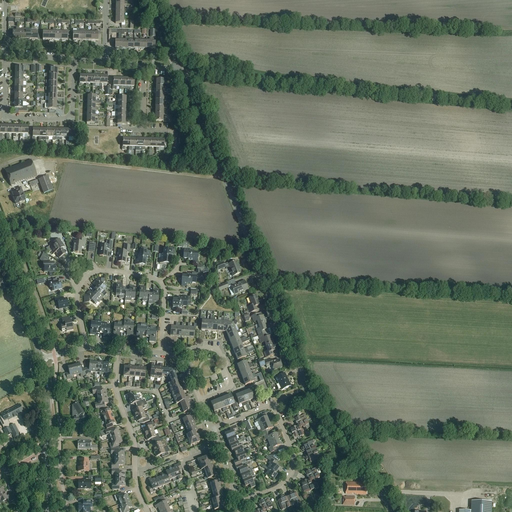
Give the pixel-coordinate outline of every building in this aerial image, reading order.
[(115,24),(121,24),(121,26),(125,26),(125,21),(123,21),(123,17),(115,17),(115,24)] [(19,40),(19,32),(19,28),(16,28),(16,31),(13,31),(13,30),(9,30),(9,36),(12,36),(12,40),(13,40),(15,40),(16,40),(19,40)] [(68,41),(68,36),(69,36),(70,31),(65,31),(65,32),(61,32),(61,41),(62,41),(64,41),(65,41),(68,41)] [(95,31),(95,33),(91,33),(91,41),(98,41),(98,35),(100,35),(100,31),(95,31)] [(26,76),(26,73),(23,73),(23,68),(15,67),(15,74),(23,75),(23,76),(26,76)] [(86,84),(87,76),(80,75),(79,84),(79,83),(78,87),(81,87),(81,84),(85,84),(86,84)] [(93,84),(92,84),(92,87),(95,87),(95,84),(99,84),(100,84),(100,76),(93,76),(93,84)] [(101,90),(102,88),(102,84),(107,84),(107,76),(100,76),(100,84),(99,84),(99,90),(101,90)] [(120,87),(120,79),(113,78),(113,86),(112,86),(112,90),(115,90),(115,87),(119,87),(120,87)] [(127,87),(127,79),(120,79),(120,87),(119,87),(119,90),(122,90),(122,87),(126,87),(127,87)] [(134,87),(134,79),(127,79),(127,87),(126,87),(126,90),(129,90),(129,87),(134,87)] [(164,85),(164,80),(155,80),(154,81),(154,84),(155,84),(156,84),(156,87),(163,87),(163,88),(173,88),(173,86),(164,85)] [(23,88),(23,89),(26,89),(26,87),(23,86),(23,82),(23,81),(15,81),(14,88),(23,88)] [(22,95),(22,96),(26,96),(26,93),(22,93),(23,89),(23,88),(14,88),(14,95),(22,95)] [(22,102),(22,103),(26,103),(26,100),(22,100),(22,96),(22,95),(14,95),(14,102),(22,102)] [(48,96),(48,95),(45,95),(45,97),(48,97),(48,102),(56,103),(56,96),(48,96)] [(56,110),(56,103),(48,102),(45,101),(45,104),(48,104),(48,109),(56,110)] [(27,107),(25,107),(22,107),(22,103),(22,102),(14,102),(14,109),(18,109),(18,112),(26,112),(27,107)] [(95,108),(95,104),(95,103),(87,103),(87,110),(95,110),(95,111),(98,111),(98,108),(95,108)] [(125,111),(126,104),(118,104),(118,103),(114,103),(114,106),(118,106),(117,110),(117,111),(125,111)] [(163,114),(163,115),(166,115),(166,113),(163,113),(163,108),(163,107),(155,107),(155,114),(163,114)] [(163,114),(155,114),(155,121),(163,121),(163,122),(166,122),(166,119),(163,119),(163,115),(163,114)] [(41,146),(41,141),(41,137),(45,137),(46,137),(46,129),(39,129),(39,137),(38,137),(38,146),(41,146)] [(48,143),(48,141),(48,137),(52,137),(53,138),(53,130),(46,129),(46,137),(45,137),(45,141),(45,143),(48,143)] [(61,144),(61,141),(62,138),(66,138),(67,138),(67,130),(60,130),(60,138),(59,138),(59,144),(61,144)] [(68,145),(68,141),(68,138),(73,138),(74,130),(67,130),(67,138),(66,138),(66,145),(68,145)] [(129,147),(129,139),(123,139),(122,147),(121,150),(124,150),(124,147),(129,147)] [(143,147),(142,147),(142,151),(145,151),(145,148),(149,148),(150,148),(150,140),(143,139),(143,147)] [(152,148),(156,148),(157,148),(157,140),(150,140),(150,148),(149,148),(149,151),(152,151),(152,148)] [(163,148),(164,140),(157,140),(157,148),(156,148),(156,151),(158,151),(158,148),(163,148)] [(10,186),(37,176),(31,161),(5,170),(10,186)] [(53,190),(48,177),(38,180),(43,194),(53,190)] [(15,205),(25,201),(21,188),(18,190),(18,191),(16,192),(16,191),(12,193),(14,198),(13,198),(15,205)] [(54,246),(51,248),(50,246),(49,246),(50,247),(46,249),(49,253),(51,252),(53,255),(55,253),(56,255),(59,259),(65,254),(61,249),(64,247),(58,239),(53,243),(54,246)] [(85,248),(85,240),(78,239),(78,242),(74,242),(72,253),(81,254),(81,247),(85,248)] [(182,249),(183,250),(183,258),(187,258),(188,258),(188,256),(193,256),(193,254),(193,251),(188,251),(188,249),(187,249),(187,248),(187,249),(188,243),(182,242),(181,241),(179,241),(179,248),(182,248),(182,249)] [(99,245),(100,245),(99,256),(107,257),(107,250),(110,250),(111,242),(106,242),(106,246),(104,246),(104,243),(103,242),(100,242),(99,243),(99,245)] [(129,252),(130,246),(124,245),(123,251),(118,251),(117,257),(116,257),(116,262),(125,263),(126,252),(129,252)] [(141,248),(141,251),(140,255),(140,256),(143,256),(142,261),(145,261),(147,261),(147,257),(149,257),(149,256),(150,256),(150,253),(149,253),(149,252),(146,251),(146,249),(141,248)] [(165,249),(164,254),(167,254),(166,259),(169,259),(168,259),(171,260),(171,255),(173,255),(173,254),(174,254),(174,252),(173,251),(174,250),(165,249)] [(167,254),(164,254),(161,254),(161,258),(160,258),(159,259),(158,262),(159,262),(159,263),(168,264),(168,259),(169,259),(166,259),(167,254)] [(188,258),(187,258),(187,261),(192,261),(192,263),(193,263),(193,264),(196,264),(196,263),(197,263),(198,254),(193,254),(193,256),(188,256),(188,258)] [(140,256),(140,255),(138,255),(137,260),(136,260),(135,261),(134,263),(135,264),(135,265),(144,266),(145,261),(142,261),(143,256),(140,256)] [(49,261),(46,261),(46,259),(40,257),(40,258),(39,261),(42,262),(42,268),(44,268),(44,272),(49,272),(49,273),(56,272),(56,266),(54,266),(54,263),(49,263),(49,261)] [(236,261),(228,264),(227,264),(232,276),(241,273),(236,261)] [(223,262),(217,264),(217,272),(225,268),(223,262)] [(197,270),(196,274),(195,274),(195,273),(193,273),(193,274),(191,274),(191,275),(187,275),(186,277),(187,280),(191,280),(191,283),(196,283),(196,278),(199,279),(200,278),(201,272),(202,272),(204,271),(204,269),(197,268),(197,270)] [(187,280),(186,277),(181,277),(181,286),(182,286),(182,287),(185,287),(185,286),(186,286),(186,285),(191,285),(191,283),(191,280),(187,280)] [(52,291),(62,289),(60,283),(59,284),(58,278),(48,281),(49,288),(51,288),(52,291)] [(96,292),(103,298),(101,297),(105,292),(104,291),(106,288),(102,285),(105,283),(104,278),(98,278),(92,284),(96,288),(94,290),(96,292)] [(235,283),(230,285),(231,286),(232,290),(234,295),(248,290),(244,281),(235,285),(235,283)] [(125,301),(126,289),(122,289),(122,284),(116,283),(115,296),(119,296),(119,298),(125,299),(125,301)] [(217,287),(219,291),(228,288),(226,283),(217,287)] [(126,289),(125,301),(131,301),(131,299),(135,299),(136,287),(129,286),(129,291),(125,291),(126,289)] [(148,304),(149,292),(145,292),(146,287),(140,286),(139,299),(142,299),(142,301),(148,302),(148,304)] [(149,292),(148,304),(154,304),(154,302),(158,302),(159,290),(153,289),(152,294),(149,294),(149,292)] [(99,303),(103,298),(96,292),(93,295),(89,291),(84,297),(84,303),(89,303),(91,301),(95,304),(97,301),(99,303)] [(255,306),(259,305),(256,295),(248,298),(251,305),(247,307),(249,313),(257,310),(255,306)] [(191,297),(187,297),(186,297),(186,296),(184,296),(184,297),(182,297),(182,298),(178,298),(177,300),(177,303),(182,303),(182,306),(190,306),(191,297)] [(58,310),(68,307),(66,299),(61,300),(61,297),(54,299),(55,304),(57,303),(58,310)] [(177,303),(177,300),(172,300),(172,309),(173,309),(173,310),(176,310),(176,309),(177,309),(177,308),(182,308),(182,306),(182,303),(177,303)] [(258,313),(251,316),(253,322),(257,321),(258,325),(265,322),(263,316),(259,317),(258,314),(258,313)] [(66,332),(73,330),(71,321),(70,321),(69,317),(61,319),(63,324),(60,325),(62,332),(66,331),(66,332)] [(100,333),(101,321),(95,320),(94,322),(91,322),(90,335),(96,335),(97,330),(100,330),(100,333)] [(123,330),(124,320),(123,322),(118,322),(118,324),(114,324),(113,337),(119,337),(120,332),(123,332),(123,330)] [(130,321),(124,320),(123,330),(127,330),(126,336),(133,336),(134,323),(130,323),(130,321)] [(101,321),(100,333),(103,333),(103,338),(109,338),(110,325),(107,325),(107,323),(101,322),(101,321)] [(226,332),(233,323),(223,322),(223,332),(226,332)] [(259,328),(256,330),(258,335),(258,336),(265,334),(264,331),(268,329),(265,322),(258,325),(259,328)] [(177,326),(178,326),(179,323),(176,323),(175,326),(171,325),(170,335),(176,336),(177,326)] [(183,326),(184,326),(184,323),(182,323),(182,326),(178,326),(177,326),(176,336),(182,336),(183,326)] [(182,336),(188,337),(189,327),(190,327),(191,324),(188,323),(188,327),(184,326),(183,326),(182,336)] [(236,332),(236,331),(233,323),(226,332),(227,335),(236,332)] [(146,337),(147,324),(141,324),(141,326),(137,326),(136,339),(142,339),(143,334),(146,334),(146,337)] [(147,324),(146,337),(149,337),(149,342),(155,342),(156,329),(153,329),(153,327),(147,326),(147,324)] [(196,328),(197,324),(194,324),(194,327),(190,327),(189,327),(188,337),(194,337),(195,328),(196,328)] [(229,340),(238,337),(237,334),(240,332),(239,331),(239,330),(236,331),(236,332),(227,335),(229,340)] [(258,336),(258,337),(260,343),(264,342),(266,346),(273,343),(270,336),(267,337),(265,334),(258,336)] [(231,345),(243,340),(242,338),(239,340),(238,337),(229,340),(231,345)] [(233,350),(242,347),(241,344),(244,342),(243,340),(231,345),(233,350)] [(276,350),(273,343),(266,346),(268,351),(264,353),(266,358),(273,355),(272,352),(276,350)] [(235,355),(247,350),(246,348),(243,349),(242,347),(233,350),(235,355)] [(247,350),(235,355),(237,361),(246,357),(245,354),(248,353),(247,350)] [(264,362),(267,368),(271,366),(273,371),(282,367),(279,360),(273,362),(272,359),(264,362)] [(88,367),(84,369),(85,375),(89,374),(90,374),(90,372),(95,373),(95,363),(92,362),(92,360),(89,360),(88,367)] [(101,363),(101,373),(105,373),(105,375),(110,376),(111,369),(108,369),(108,362),(105,361),(105,363),(101,363)] [(237,365),(239,370),(251,365),(250,363),(247,364),(246,361),(237,365)] [(76,365),(73,366),(76,375),(80,374),(80,376),(85,375),(84,369),(81,370),(79,362),(76,363),(76,365)] [(72,377),(76,375),(73,366),(70,367),(69,365),(66,365),(68,373),(65,374),(67,380),(72,379),(72,377)] [(252,367),(251,365),(239,370),(241,375),(250,371),(249,368),(252,367)] [(251,374),(250,371),(241,375),(243,380),(255,375),(254,373),(251,374)] [(282,390),(290,386),(287,380),(286,380),(283,374),(275,377),(282,390)] [(176,378),(174,375),(167,377),(170,383),(178,380),(177,377),(176,378)] [(255,375),(243,380),(245,385),(254,382),(253,379),(256,377),(255,375)] [(168,384),(170,389),(179,385),(178,382),(183,381),(182,378),(178,380),(170,383),(168,384)] [(179,385),(170,389),(172,394),(186,388),(185,386),(180,388),(179,385)] [(97,398),(106,396),(105,390),(101,391),(101,387),(91,389),(93,395),(96,394),(97,398)] [(186,388),(172,394),(174,399),(183,395),(182,392),(187,391),(186,388)] [(250,389),(245,392),(249,401),(252,400),(253,403),(255,402),(250,389)] [(246,402),(249,401),(245,392),(240,393),(245,406),(247,405),(246,402)] [(136,395),(133,396),(132,393),(126,395),(130,404),(134,402),(136,406),(145,402),(144,399),(141,400),(140,398),(138,399),(136,395)] [(235,395),(236,398),(234,399),(237,406),(236,404),(238,403),(239,405),(242,404),(243,407),(245,406),(240,393),(235,395)] [(184,398),(183,395),(174,399),(176,404),(180,403),(188,399),(190,399),(189,396),(184,398)] [(225,397),(229,406),(232,405),(233,408),(237,406),(234,399),(233,400),(231,395),(225,397)] [(106,396),(97,398),(98,403),(94,404),(96,410),(99,410),(105,408),(104,400),(107,400),(106,396)] [(225,397),(220,399),(225,411),(227,410),(226,407),(229,406),(225,397)] [(181,408),(191,404),(189,400),(188,399),(180,403),(181,408)] [(220,399),(215,401),(219,410),(222,409),(223,412),(225,411),(220,399)] [(74,420),(74,424),(80,424),(80,417),(79,415),(82,414),(82,415),(85,414),(77,401),(75,402),(75,403),(72,404),(72,411),(72,417),(73,417),(73,420),(74,420)] [(216,411),(219,410),(215,401),(210,403),(215,415),(217,414),(216,411)] [(134,416),(143,412),(142,409),(144,408),(144,406),(147,405),(145,402),(136,406),(137,408),(132,410),(134,416)] [(11,426),(8,421),(14,417),(13,417),(16,415),(16,416),(22,413),(21,411),(23,411),(19,404),(13,408),(11,410),(11,409),(1,414),(1,415),(0,415),(0,420),(1,423),(4,421),(5,422),(8,427),(3,430),(6,436),(12,434),(15,440),(20,437),(14,424),(11,426)] [(192,408),(191,404),(181,408),(184,413),(192,409),(192,408)] [(105,408),(99,410),(101,416),(102,416),(104,420),(113,416),(110,409),(107,411),(105,408)] [(145,416),(143,412),(134,416),(137,421),(142,419),(143,423),(149,420),(147,415),(145,416)] [(258,422),(259,426),(269,422),(267,419),(269,418),(267,413),(261,415),(262,418),(255,421),(256,423),(258,422)] [(303,428),(305,427),(306,429),(308,429),(309,427),(304,415),(301,416),(301,417),(299,418),(299,417),(294,419),(296,424),(297,424),(298,426),(300,428),(302,427),(303,428)] [(113,416),(104,420),(105,423),(104,424),(106,430),(112,427),(113,427),(112,424),(115,423),(113,416)] [(182,419),(184,424),(193,420),(192,417),(191,417),(191,416),(182,419)] [(195,424),(193,420),(184,424),(186,429),(195,426),(194,424),(195,424)] [(142,429),(144,435),(154,431),(152,428),(154,427),(153,422),(146,425),(147,427),(142,429)] [(270,425),(269,422),(259,426),(261,430),(259,431),(260,433),(262,432),(263,435),(269,432),(268,429),(273,427),(272,425),(270,425)] [(226,439),(235,436),(233,432),(237,431),(235,425),(229,428),(230,431),(224,433),(226,439)] [(195,427),(195,426),(186,429),(188,434),(195,431),(197,431),(196,427),(195,427)] [(301,429),(300,428),(298,426),(296,427),(295,427),(290,429),(292,434),(292,433),(293,435),(292,435),(294,439),(303,435),(302,432),(303,432),(302,429),(301,429)] [(101,438),(106,436),(109,435),(110,439),(119,436),(117,430),(114,431),(112,427),(106,430),(104,431),(99,432),(101,438)] [(155,435),(154,431),(144,435),(147,440),(152,438),(153,442),(155,441),(159,439),(157,434),(155,435)] [(188,440),(199,436),(198,434),(197,435),(195,431),(188,434),(186,435),(188,440)] [(270,435),(269,432),(263,435),(265,440),(267,439),(268,443),(278,439),(276,436),(278,435),(277,432),(270,435)] [(110,449),(119,447),(118,443),(122,442),(119,436),(110,439),(112,443),(109,444),(110,449)] [(199,436),(188,440),(190,445),(199,442),(198,438),(199,438),(199,436)] [(235,436),(226,439),(229,445),(237,442),(241,440),(240,438),(236,439),(235,436)] [(154,451),(167,446),(165,441),(163,440),(163,441),(162,438),(159,439),(155,441),(156,443),(151,445),(154,451)] [(278,439),(268,443),(270,447),(268,448),(270,453),(276,450),(275,447),(282,445),(281,442),(279,443),(278,439)] [(312,440),(302,444),(304,447),(301,448),(302,452),(305,451),(306,453),(316,450),(314,446),(313,446),(312,444),(313,444),(312,440)] [(91,451),(94,451),(97,451),(97,445),(91,446),(91,441),(79,441),(79,442),(78,442),(78,450),(91,449),(91,451)] [(237,442),(229,445),(231,451),(241,447),(243,446),(242,444),(239,445),(237,442)] [(169,451),(167,446),(154,451),(156,457),(161,455),(162,458),(168,455),(167,452),(169,451)] [(114,459),(124,459),(123,452),(119,452),(119,447),(110,449),(111,454),(114,454),(114,459)] [(241,447),(231,451),(233,451),(235,456),(247,451),(250,450),(250,448),(243,451),(241,447)] [(317,453),(316,450),(306,453),(307,456),(304,457),(306,460),(308,459),(310,463),(319,459),(318,455),(317,456),(316,454),(317,453)] [(246,459),(245,457),(245,455),(248,453),(247,451),(235,456),(238,462),(234,463),(235,467),(246,462),(245,459),(246,459)] [(197,460),(199,465),(210,460),(209,459),(208,459),(206,456),(197,460)] [(111,469),(118,469),(118,466),(124,465),(124,459),(114,459),(115,464),(111,464),(111,469)] [(267,468),(278,476),(279,476),(275,473),(277,471),(279,472),(280,470),(274,465),(276,463),(271,459),(268,463),(270,465),(267,468)] [(78,472),(88,472),(88,460),(78,460),(78,464),(79,464),(79,467),(78,467),(78,472)] [(210,462),(210,460),(199,465),(201,470),(203,469),(210,466),(209,463),(210,462)] [(238,469),(239,471),(240,475),(252,470),(251,468),(247,469),(246,466),(248,466),(246,462),(235,467),(236,470),(238,469)] [(171,469),(175,478),(176,481),(182,479),(179,471),(182,469),(179,464),(174,466),(174,468),(171,469)] [(205,474),(214,470),(213,469),(214,469),(212,465),(210,466),(203,469),(205,474)] [(266,470),(268,471),(265,474),(273,480),(275,477),(277,478),(278,476),(267,468),(263,465),(262,467),(266,470)] [(172,479),(173,482),(176,481),(175,478),(171,469),(170,467),(168,468),(169,470),(165,472),(166,474),(169,480),(172,479)] [(308,478),(309,480),(311,481),(313,480),(313,482),(316,480),(316,479),(319,478),(315,468),(311,470),(312,471),(310,472),(309,471),(304,473),(306,477),(308,478)] [(115,480),(125,479),(124,473),(119,473),(118,469),(111,469),(112,475),(115,475),(115,480)] [(205,474),(207,477),(204,479),(204,480),(216,475),(215,471),(214,471),(214,470),(205,474)] [(253,470),(252,470),(240,475),(242,481),(251,477),(249,473),(252,472),(253,472),(254,472),(253,470)] [(160,475),(160,477),(161,476),(164,486),(170,483),(169,480),(166,474),(163,475),(162,473),(160,475)] [(154,477),(155,479),(158,488),(164,486),(161,476),(160,477),(157,478),(156,476),(154,477)] [(251,477),(242,481),(245,486),(248,485),(249,489),(256,486),(254,482),(253,483),(251,479),(255,478),(254,476),(251,477)] [(155,490),(158,488),(155,479),(152,480),(151,478),(148,479),(151,486),(148,487),(150,493),(155,491),(155,490)] [(125,479),(115,480),(115,484),(112,484),(112,490),(119,490),(119,486),(125,486),(125,479)] [(78,489),(90,489),(90,480),(83,480),(78,480),(78,489)] [(302,493),(304,492),(305,493),(314,489),(315,491),(318,489),(316,484),(314,482),(312,483),(311,481),(309,480),(307,481),(306,480),(300,482),(302,487),(300,488),(302,493)] [(367,494),(367,483),(346,483),(346,494),(367,494)] [(2,489),(0,490),(0,502),(0,503),(7,499),(9,503),(15,499),(13,493),(6,497),(2,489)] [(289,496),(287,497),(291,506),(294,505),(294,504),(296,503),(296,504),(300,503),(296,493),(293,494),(292,492),(288,493),(289,496)] [(118,500),(120,505),(129,501),(127,495),(123,496),(122,493),(114,496),(116,501),(118,500)] [(291,506),(287,497),(285,498),(283,495),(280,497),(281,499),(277,501),(281,510),(285,509),(284,507),(286,507),(287,508),(291,506)] [(157,508),(159,511),(168,507),(166,503),(168,502),(166,497),(164,498),(163,496),(159,498),(161,503),(155,506),(156,509),(157,508)] [(355,505),(355,497),(344,497),(344,505),(355,505)] [(262,509),(264,510),(266,510),(266,511),(269,510),(268,508),(272,507),(268,498),(264,499),(265,500),(263,501),(262,500),(257,502),(259,507),(261,507),(262,509)] [(77,511),(89,511),(90,508),(91,508),(92,501),(84,501),(84,504),(78,504),(77,511)] [(129,501),(120,505),(121,509),(119,510),(119,511),(128,511),(129,511),(128,508),(132,507),(129,501)] [(459,511),(491,511),(492,502),(471,502),(471,511),(459,511)]
